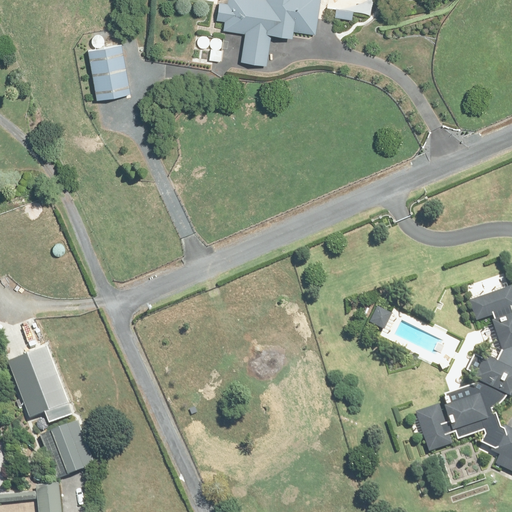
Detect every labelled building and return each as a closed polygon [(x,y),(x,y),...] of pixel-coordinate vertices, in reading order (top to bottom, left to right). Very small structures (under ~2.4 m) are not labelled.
[(317,0),(228,0),(229,2),(220,1),(218,25),(224,25),(224,35),(244,37),(242,66),(268,68),(270,39),(288,40),(289,35),(315,37),(317,0)] [(353,11),(336,10),(335,19),(352,20),(353,11)] [(121,48),(83,54),(91,106),(129,100),(121,48)] [(222,51),(211,51),(210,61),(222,61),(222,51)] [(435,405),(409,414),(421,451),(449,442),(446,434),(450,433),(452,440),(480,433),(477,443),(495,448),(488,465),(511,470),(511,437),(500,434),(491,414),(487,415),(486,409),(501,396),(506,397),(511,380),(511,319),(501,287),(462,300),(469,323),(486,318),(488,324),(483,325),(490,350),(495,350),(490,361),(468,355),(460,371),(469,373),(466,381),(471,383),(438,395),(445,423),(441,425),(435,405)] [(393,312),(377,305),(370,322),(385,329),(393,312)] [(36,350),(0,364),(0,381),(18,424),(60,406),(36,350)] [(72,424),(31,441),(49,483),(90,465),(72,424)] [(59,511),(57,489),(31,491),(32,511),(59,511)]
